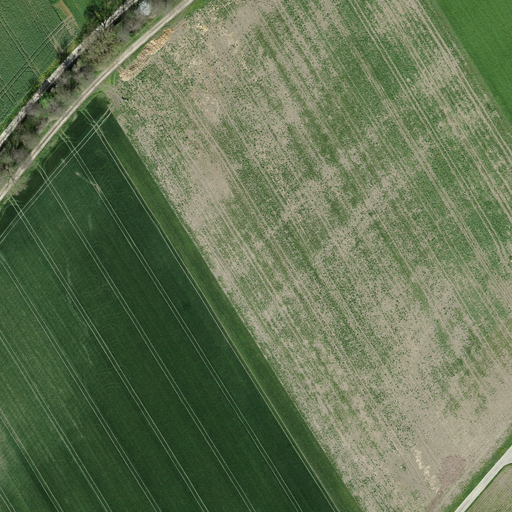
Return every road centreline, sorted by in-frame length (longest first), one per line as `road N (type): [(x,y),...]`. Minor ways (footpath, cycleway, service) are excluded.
road 1 (track): [(0,196),(87,90),(192,0)]
road 2 (track): [(147,0),(0,156)]
